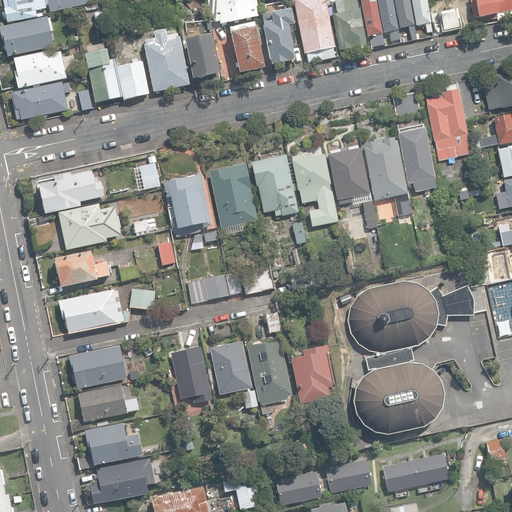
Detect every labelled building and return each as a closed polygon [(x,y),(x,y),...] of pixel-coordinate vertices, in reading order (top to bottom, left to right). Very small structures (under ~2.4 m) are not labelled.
[(7,20),(8,23),(37,17),(35,11),(43,9),(46,8),(44,0),(3,0),(5,10),(3,13),(4,19),(7,20)] [(220,22),(221,25),(259,17),(256,0),(207,0),(210,15),(213,14),(215,23),(220,22)] [(308,53),(310,63),(336,57),(334,48),(335,48),(325,0),(294,0),(293,0),(305,54),(308,53)] [(332,15),(340,52),(358,48),(358,47),(366,45),(359,9),(357,10),(355,0),(342,0),(334,2),(336,14),(332,15)] [(370,36),(372,47),(384,45),(375,0),(361,0),(368,36),(370,36)] [(388,32),(389,41),(400,39),(392,0),(377,0),(384,33),(388,32)] [(408,26),(411,41),(416,40),(413,25),(414,25),(409,0),(394,0),(400,28),(408,26)] [(432,32),(425,0),(411,0),(416,26),(425,24),(427,33),(432,32)] [(496,17),(497,20),(511,17),(511,0),(469,0),(474,18),(488,15),(489,19),(496,17)] [(49,6),(51,14),(64,11),(65,11),(64,6),(60,6),(60,4),(49,6)] [(438,12),(442,32),(461,28),(457,9),(438,12)] [(264,23),(272,64),(294,60),(293,55),(294,55),(288,26),(293,25),(290,10),(271,13),(272,21),(264,23)] [(96,22),(104,20),(102,12),(94,14),(96,22)] [(5,44),(8,57),(54,46),(55,46),(51,32),(53,32),(50,18),(48,19),(47,17),(0,27),(0,29),(3,44),(5,44)] [(246,72),(250,74),(255,73),(257,69),(264,68),(254,22),(230,27),(240,73),(246,72)] [(144,44),(154,92),(189,85),(180,37),(178,38),(177,33),(167,35),(166,30),(165,30),(164,29),(154,31),(155,38),(145,40),(145,44),(144,44)] [(207,76),(208,83),(220,80),(211,35),(185,40),(192,79),(207,76)] [(72,44),(79,42),(78,36),(70,38),(72,44)] [(85,54),(95,103),(122,98),(114,59),(109,60),(107,49),(85,54)] [(15,72),(19,88),(67,78),(61,51),(51,53),(51,51),(14,58),(17,71),(15,72)] [(118,67),(125,100),(149,95),(142,62),(118,67)] [(0,66),(0,76),(13,74),(11,65),(0,66)] [(484,88),(489,110),(501,107),(501,108),(511,106),(511,72),(494,76),(496,85),(484,88)] [(457,83),(464,122),(475,119),(467,80),(457,83)] [(21,120),(22,120),(39,116),(40,119),(48,117),(47,115),(69,110),(65,93),(70,91),(69,83),(63,84),(62,82),(12,93),(13,95),(11,95),(17,120),(21,119),(21,120)] [(425,99),(437,162),(470,155),(455,84),(446,86),(447,90),(441,92),(442,96),(425,99)] [(78,93),(82,111),(93,108),(89,90),(78,93)] [(398,119),(421,113),(416,92),(393,98),(398,119)] [(380,99),(382,112),(391,110),(388,97),(380,99)] [(343,107),(346,120),(354,119),(352,106),(343,107)] [(478,136),(480,148),(483,147),(511,141),(511,117),(511,118),(511,115),(493,118),(497,135),(487,137),(486,135),(478,136)] [(423,190),(423,194),(430,192),(430,191),(435,190),(435,188),(435,187),(434,178),(435,178),(424,128),(398,134),(408,184),(413,183),(415,192),(423,190)] [(384,140),(383,138),(373,140),(374,142),(365,143),(365,147),(363,148),(374,201),(393,197),(397,216),(411,213),(407,194),(396,141),(394,141),(394,138),(384,140)] [(339,200),(340,205),(353,202),(352,197),(370,193),(361,148),(359,148),(358,145),(347,147),(347,148),(339,149),(330,151),(330,154),(328,154),(337,200),(339,200)] [(498,150),(504,177),(511,175),(511,145),(507,147),(507,148),(498,150)] [(309,211),(312,226),(338,221),(324,154),(313,156),(312,153),(304,155),(304,158),(303,158),(302,155),(291,157),(298,191),(300,191),(302,203),(317,200),(319,209),(309,211)] [(285,215),(285,217),(289,216),(289,214),(299,212),(287,154),(252,162),(257,187),(258,186),(264,213),(275,211),(276,216),(282,215),(282,216),(285,215)] [(140,166),(145,189),(159,186),(155,163),(140,166)] [(209,172),(221,228),(258,221),(251,190),(252,190),(246,164),(209,172)] [(40,185),(46,213),(81,206),(80,202),(104,197),(101,181),(95,183),(94,175),(93,175),(92,171),(72,175),(71,173),(54,177),(55,182),(40,185)] [(478,176),(479,183),(492,181),(491,173),(478,176)] [(176,234),(177,237),(189,234),(188,231),(190,231),(191,234),(201,232),(200,228),(212,226),(201,175),(164,182),(174,234),(176,234)] [(496,194),(499,209),(509,207),(511,206),(511,178),(503,181),(506,192),(496,194)] [(442,191),(451,189),(449,181),(440,183),(442,191)] [(454,188),(457,200),(481,194),(478,182),(454,188)] [(362,203),(368,228),(376,227),(377,227),(372,201),(362,203)] [(59,212),(67,250),(107,241),(107,238),(121,235),(115,206),(101,210),(99,204),(59,212)] [(28,218),(30,228),(49,224),(47,214),(28,218)] [(134,222),(136,233),(149,230),(147,219),(134,222)] [(302,222),(293,224),(295,236),(304,234),(302,222)] [(511,231),(510,224),(500,226),(504,247),(511,245),(511,231)] [(204,234),(206,242),(218,240),(216,231),(204,234)] [(195,235),(191,250),(204,248),(202,234),(195,235)] [(158,244),(163,265),(175,262),(171,242),(158,244)] [(59,276),(61,287),(98,279),(98,277),(110,275),(106,259),(98,260),(99,264),(96,264),(94,256),(93,256),(91,251),(55,258),(59,276)] [(120,269),(122,281),(140,277),(137,265),(120,269)] [(241,272),(246,294),(275,288),(271,268),(260,271),(259,268),(241,272)] [(226,274),(226,275),(230,295),(242,292),(238,273),(226,274)] [(204,279),(203,279),(208,300),(229,295),(230,295),(226,275),(204,279)] [(290,279),(293,290),(312,286),(309,275),(290,279)] [(192,303),(208,300),(203,279),(188,282),(192,303)] [(369,350),(382,353),(418,345),(429,337),(436,326),(437,324),(445,325),(447,315),(469,315),(473,315),(473,311),(473,299),(467,285),(443,295),(437,287),(430,292),(428,290),(417,283),(403,281),(368,288),(357,296),(351,307),(348,321),(351,333),(357,343),(369,350)] [(66,316),(69,333),(121,323),(114,289),(59,300),(58,300),(62,316),(66,316)] [(131,307),(154,310),(155,291),(132,289),(131,307)] [(266,315),(270,333),(270,332),(281,330),(277,313),(266,315)] [(506,317),(493,320),(497,337),(510,333),(506,317)] [(292,395),(281,340),(267,343),(267,342),(247,346),(259,402),(261,401),(262,405),(288,399),(288,396),(292,395)] [(210,348),(220,394),(252,387),(242,341),(210,348)] [(72,364),(78,388),(127,378),(120,345),(69,356),(71,364),(72,364)] [(315,400),(316,408),(330,405),(328,397),(330,396),(328,387),(335,386),(328,354),(330,353),(329,345),(303,350),(304,356),(291,358),(300,403),(315,400)] [(193,396),(194,403),(213,399),(201,346),(170,353),(181,399),(193,396)] [(374,431),(387,434),(423,426),(434,419),(442,407),(444,394),(441,382),(434,371),(422,364),(410,361),(414,360),(411,348),(366,357),(368,370),(375,368),(375,369),(374,369),(363,377),(356,388),(353,402),(356,414),(363,424),(374,431)] [(130,372),(131,379),(139,377),(138,371),(130,372)] [(93,426),(91,420),(128,413),(127,412),(139,409),(136,397),(124,400),(121,384),(120,385),(78,393),(83,418),(71,421),(73,430),(93,426)] [(246,408),(246,409),(258,406),(255,390),(243,392),(246,408)] [(90,446),(92,454),(94,465),(95,465),(143,455),(138,433),(126,435),(123,423),(85,430),(89,446),(90,446)] [(296,440),(299,452),(307,451),(304,439),(296,440)] [(486,442),(490,465),(506,463),(504,448),(501,449),(500,439),(486,441),(486,442)] [(382,466),(388,492),(449,479),(444,453),(382,466)] [(92,456),(78,459),(80,468),(94,465),(92,456)] [(97,468),(103,501),(149,493),(147,484),(154,483),(150,458),(97,468)] [(325,467),(331,493),(371,485),(366,459),(325,467)] [(0,511),(12,511),(9,493),(6,494),(0,465),(0,511)] [(276,480),(281,505),(321,497),(316,471),(276,480)] [(235,490),(239,509),(261,505),(255,475),(222,481),(224,492),(235,490)] [(475,502),(483,501),(483,498),(491,496),(488,477),(479,478),(480,481),(472,482),(475,502)] [(208,511),(203,486),(155,496),(155,498),(152,499),(154,511),(153,511),(208,511)] [(346,511),(345,502),(332,505),(331,502),(319,505),(319,507),(310,509),(310,511),(346,511)] [(389,508),(390,511),(417,511),(416,503),(389,508)]
